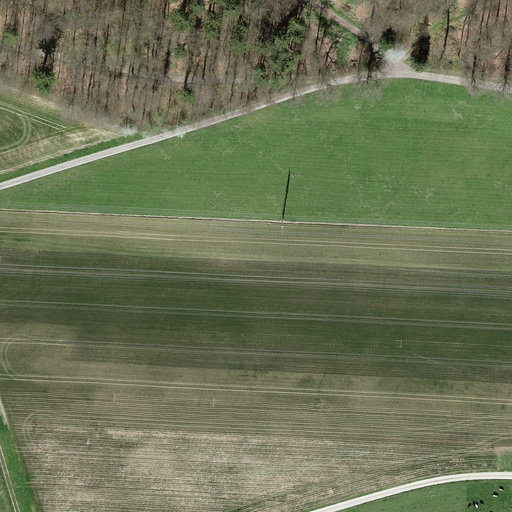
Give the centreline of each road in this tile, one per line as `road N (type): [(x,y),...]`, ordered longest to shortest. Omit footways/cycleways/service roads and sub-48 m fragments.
road 1 (track): [(0,187),(407,72)]
road 2 (track): [(0,44),(251,82),(407,72)]
road 3 (track): [(325,511),(461,478),(511,481)]
road 4 (track): [(407,72),(303,0)]
